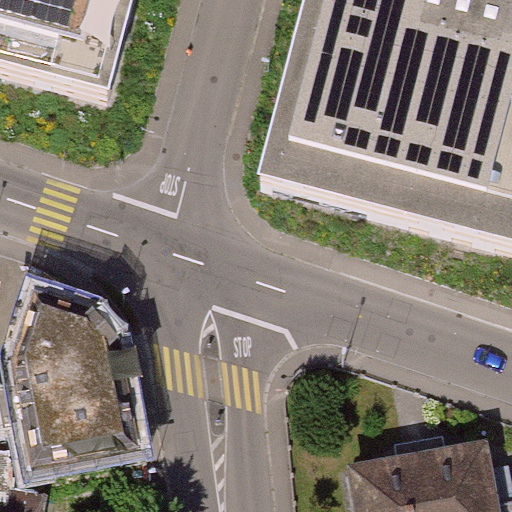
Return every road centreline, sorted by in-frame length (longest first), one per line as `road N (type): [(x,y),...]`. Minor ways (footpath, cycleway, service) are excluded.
road 1 (residential): [(193,260),(511,367)]
road 2 (residential): [(238,0),(195,163),(193,260)]
road 3 (residential): [(193,260),(232,511)]
road 4 (tertiary): [(0,197),(193,260)]
